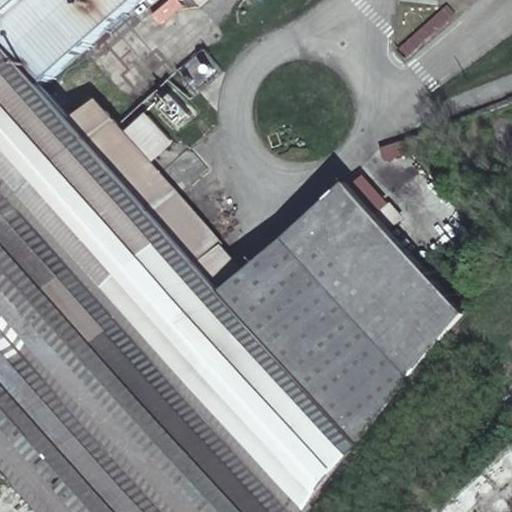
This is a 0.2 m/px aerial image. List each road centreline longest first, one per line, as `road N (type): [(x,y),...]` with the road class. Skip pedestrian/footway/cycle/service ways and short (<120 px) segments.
road 1 (unknown): [(318,29),(272,40),(240,77),(236,102),(247,153),(287,166),(329,156),(367,126),(375,83)]
road 2 (unknown): [(511,1),(375,83)]
